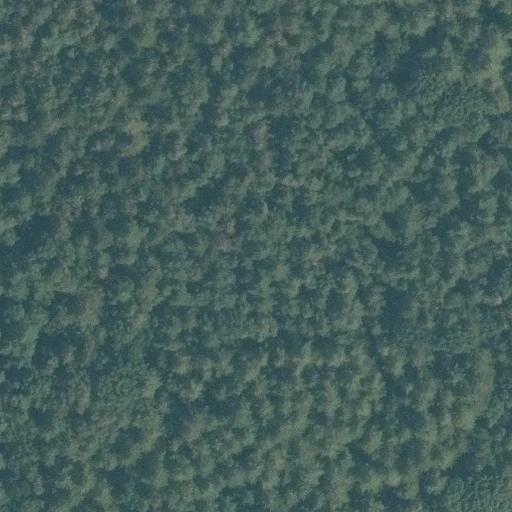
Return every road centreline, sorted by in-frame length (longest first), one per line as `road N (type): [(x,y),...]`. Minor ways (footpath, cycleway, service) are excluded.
road 1 (track): [(511,345),(428,511)]
road 2 (track): [(511,83),(378,0)]
